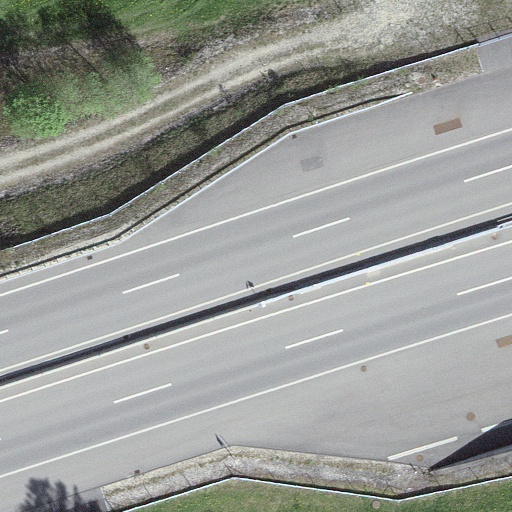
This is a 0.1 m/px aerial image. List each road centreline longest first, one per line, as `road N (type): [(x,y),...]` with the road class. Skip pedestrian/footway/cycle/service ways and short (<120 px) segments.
road 1 (motorway): [(511,164),(0,329)]
road 2 (motorway): [(0,440),(511,277)]
